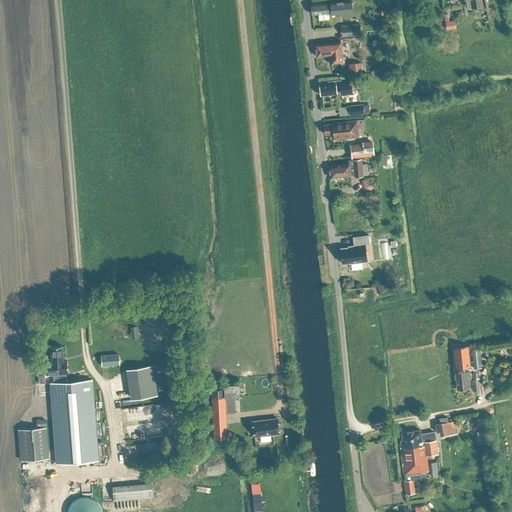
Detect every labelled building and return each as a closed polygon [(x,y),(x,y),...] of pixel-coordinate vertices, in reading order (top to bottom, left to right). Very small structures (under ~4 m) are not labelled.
[(327,3),(310,4),(311,14),(318,13),(318,19),(328,19),(328,10),(330,10),(330,11),(331,14),(352,12),(352,9),(350,0),(340,0),(329,1),(330,5),(327,5),(327,3)] [(449,0),(450,1),(454,0),(465,0),(467,8),(482,6),(480,0),(449,0)] [(445,20),(446,28),(456,26),(454,18),(445,20)] [(360,34),(359,23),(340,25),(341,36),(360,34)] [(343,63),(341,41),(315,44),(316,56),(329,54),(330,64),(343,63)] [(350,68),(350,75),(363,74),(362,61),(349,63),(350,68)] [(340,81),(340,79),(327,81),(327,83),(319,84),(320,95),(337,93),(336,91),(351,89),(350,80),(340,81)] [(363,104),(363,103),(348,105),(349,115),(364,113),(364,112),(369,111),(368,104),(363,104)] [(358,136),(356,120),(341,121),(341,122),(323,124),(324,134),(333,133),(334,138),(358,136)] [(351,158),(374,155),(372,140),(362,141),(362,142),(349,144),(351,158)] [(366,163),(361,163),(361,158),(348,159),(348,163),(328,165),(330,177),(343,175),(343,178),(350,177),(350,174),(354,174),(354,176),(363,175),(368,174),(366,163)] [(348,247),(340,248),(341,262),(350,261),(350,262),(366,260),(365,243),(369,243),(368,235),(364,235),(352,236),(353,245),(348,246),(348,247)] [(373,281),(379,292),(387,288),(382,277),(373,281)] [(137,326),(130,327),(132,339),(138,338),(137,326)] [(63,361),(61,345),(50,346),(52,361),(45,362),(46,373),(55,372),(56,381),(50,382),(56,462),(97,459),(91,379),(66,381),(65,372),(67,371),(67,360),(63,361)] [(468,345),(452,347),(455,368),(457,368),(457,372),(455,372),(457,389),(468,388),(467,377),(469,377),(468,370),(465,371),(464,367),(470,366),(468,345)] [(473,368),(482,368),(479,348),(472,350),(473,368)] [(101,365),(119,363),(118,353),(100,355),(101,365)] [(164,388),(160,364),(154,365),(158,389),(164,388)] [(158,395),(153,365),(127,370),(132,400),(158,395)] [(224,397),(234,396),(240,396),(239,384),(224,384),(224,388),(224,397)] [(226,438),(225,413),(223,388),(211,388),(214,438),(226,438)] [(235,413),(234,396),(224,397),(224,388),(223,388),(225,413),(235,413)] [(140,409),(141,417),(171,414),(169,400),(144,403),(145,409),(140,409)] [(448,421),(447,416),(439,417),(439,422),(438,422),(439,435),(457,433),(455,420),(448,421)] [(276,418),(251,421),(253,435),(278,432),(276,418)] [(21,459),(48,457),(45,426),(18,428),(21,459)] [(420,433),(420,430),(413,431),(413,430),(407,431),(401,432),(403,440),(401,440),(401,444),(400,445),(404,475),(420,473),(421,473),(421,471),(428,471),(426,454),(438,453),(436,439),(434,430),(420,433)] [(420,473),(404,475),(404,480),(406,494),(415,493),(414,479),(421,478),(420,473)] [(152,481),(112,485),(114,500),(153,496),(152,481)] [(253,511),(262,511),(261,493),(252,493),(253,511)] [(101,511),(102,511),(101,508),(100,505),(98,502),(95,499),(92,497),(89,496),(86,496),(83,496),(80,496),(77,497),(74,499),(71,502),(70,504),(68,508),(67,511),(66,511),(101,511)]
